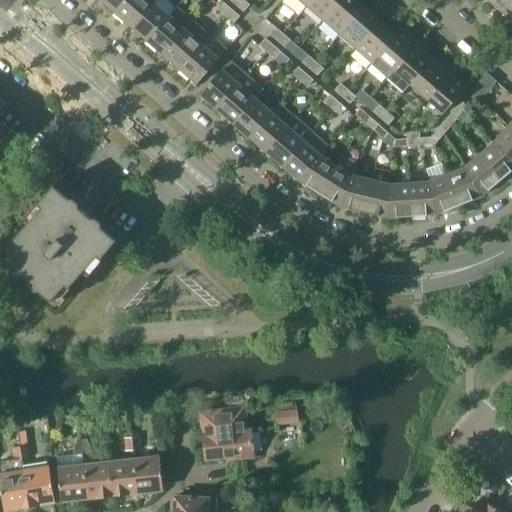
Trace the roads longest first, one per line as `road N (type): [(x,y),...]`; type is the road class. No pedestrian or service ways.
road 1 (tertiary): [(0,2),(223,200),(309,261),(416,278),(461,269),(511,245)]
road 2 (residential): [(511,193),(470,225),(413,238),(344,224),(251,168),(63,0)]
